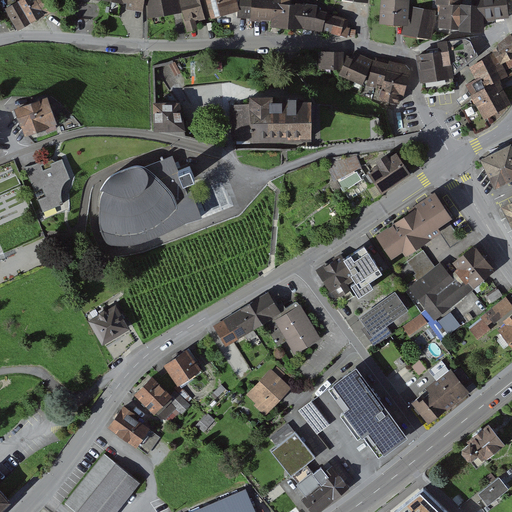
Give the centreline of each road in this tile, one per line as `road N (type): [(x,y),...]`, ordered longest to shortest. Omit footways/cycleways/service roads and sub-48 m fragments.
road 1 (residential): [(0,40),(392,48),(408,54),(437,133)]
road 2 (residential): [(437,133),(326,152),(264,177),(194,146),(115,133),(65,139),(0,162)]
road 3 (residential): [(21,511),(146,355),(298,263)]
road 4 (residential): [(298,263),(432,446)]
road 5 (residential): [(298,263),(452,161)]
